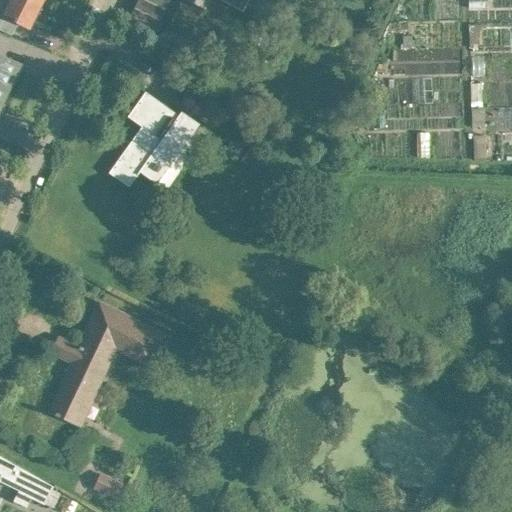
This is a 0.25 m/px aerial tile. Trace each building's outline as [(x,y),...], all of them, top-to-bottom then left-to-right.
[(0,0),(0,23),(4,16),(11,20),(29,29),(41,4),(32,0),(0,0)] [(185,0),(194,4),(204,10),(210,0),(185,0)] [(156,42),(173,52),(186,58),(193,45),(163,29),(156,42)] [(393,73),(461,74),(461,50),(394,49),(393,73)] [(0,87),(8,91),(20,65),(2,57),(0,56),(0,87)] [(469,82),(470,126),(484,126),(482,82),(469,82)] [(108,173),(125,185),(129,188),(140,173),(157,185),(179,154),(182,155),(187,154),(190,151),(192,147),(190,143),(188,140),(199,124),(181,112),(179,116),(145,92),(127,117),(141,127),(108,173)] [(472,158),(491,158),(491,136),(472,136),(472,158)] [(232,137),(226,148),(239,156),(245,144),(232,137)] [(272,178),(282,162),(249,144),(240,160),(272,178)] [(55,417),(58,418),(60,415),(75,423),(86,399),(92,401),(92,400),(90,399),(113,351),(149,368),(164,336),(128,319),(129,318),(99,303),(89,324),(92,326),(81,349),(59,339),(52,353),(74,363),(51,412),(56,414),(55,417)] [(24,470),(8,461),(0,476),(0,475),(0,481),(40,500),(48,504),(55,487),(49,484),(24,470)] [(100,474),(94,489),(116,499),(123,483),(100,474)]
